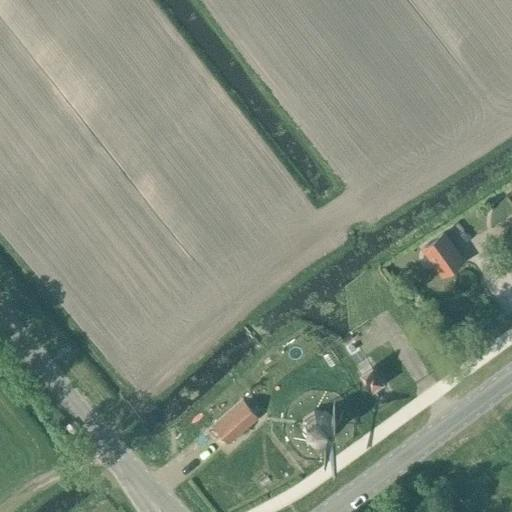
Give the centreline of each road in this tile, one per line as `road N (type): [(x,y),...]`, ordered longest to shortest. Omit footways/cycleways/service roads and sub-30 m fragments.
road 1 (tertiary): [(148,495),(0,313)]
road 2 (secondary): [(335,511),(511,386)]
